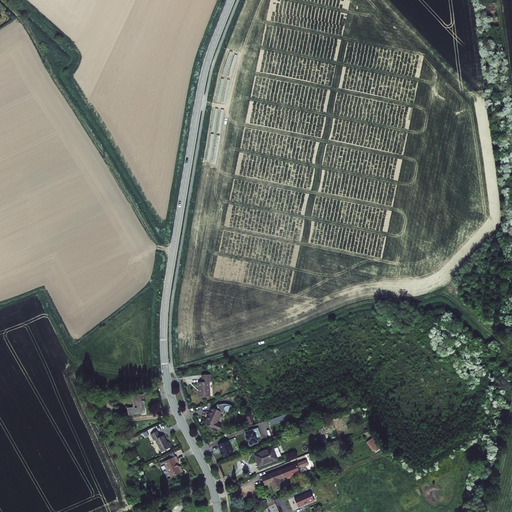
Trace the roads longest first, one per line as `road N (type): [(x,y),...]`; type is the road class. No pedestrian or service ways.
road 1 (tertiary): [(218,511),(172,400),(163,323),(203,76),(231,0)]
road 2 (track): [(166,372),(349,307),(438,294),(511,350)]
road 3 (track): [(172,253),(156,247),(32,28),(0,0)]
